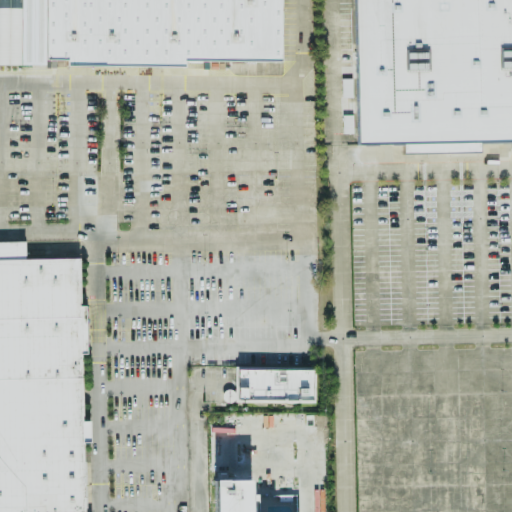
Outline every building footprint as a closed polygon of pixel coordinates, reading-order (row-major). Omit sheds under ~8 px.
[(293,0),(293,69),(0,68),(0,0),(293,0)] [(350,0),(511,0),(511,140),(482,141),(483,151),(402,152),(400,141),(353,142),(350,0)] [(0,511),(0,266),(90,265),(95,511),(0,511)] [(314,369),(314,403),(235,404),(228,406),(223,403),(221,398),(222,392),(227,390),(234,392),(233,369),(314,369)] [(209,511),(209,455),(221,454),(221,434),(253,433),(255,453),(292,452),(298,458),(299,511),(209,511)]
